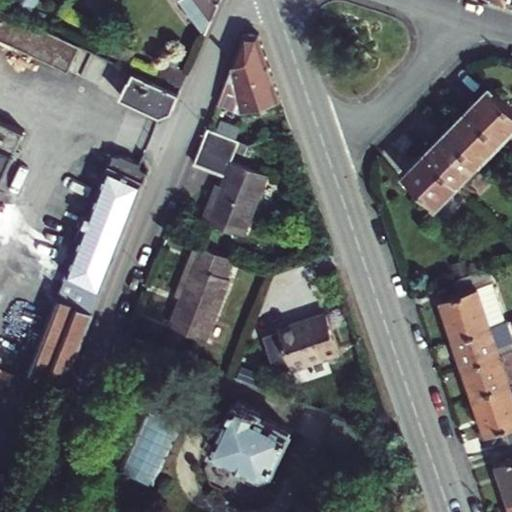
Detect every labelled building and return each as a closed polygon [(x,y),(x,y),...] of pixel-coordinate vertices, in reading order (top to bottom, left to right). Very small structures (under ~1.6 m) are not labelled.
[(179,0),(204,33),(219,0),(179,0)] [(0,37),(67,70),(79,45),(0,7),(0,179),(24,130),(0,118),(0,37)] [(244,34),(217,103),(240,112),(281,98),(259,34),(244,34)] [(117,57),(132,64),(137,52),(123,45),(117,57)] [(179,86),(187,71),(164,60),(156,75),(179,86)] [(170,111),(178,92),(134,71),(130,80),(128,80),(121,96),(160,115),(170,111)] [(470,110),(500,140),(511,128),(511,105),(493,87),(470,110)] [(449,131),(479,161),(500,140),(470,110),(449,131)] [(221,120),(217,130),(237,138),(242,127),(221,120)] [(233,159),(240,140),(237,138),(217,130),(208,127),(194,163),(226,176),(222,186),(218,184),(204,219),(244,234),(268,173),(233,159)] [(428,153),(458,183),(479,161),(449,131),(428,153)] [(28,373),(63,389),(147,171),(143,168),(141,166),(139,162),(122,153),(114,154),(28,373)] [(435,206),(458,183),(428,153),(404,176),(435,206)] [(235,258),(197,243),(177,296),(181,298),(170,325),(207,339),(231,279),(227,278),(235,258)] [(505,320),(487,268),(454,279),(459,293),(442,299),(455,338),(505,320)] [(328,314),(264,335),(277,373),(340,351),(328,314)] [(465,367),(511,350),(511,331),(508,320),(505,320),(455,338),(465,367)] [(475,395),(511,382),(511,350),(465,367),(475,395)] [(511,382),(475,395),(488,434),(505,428),(510,443),(511,442),(511,382)] [(223,431),(214,450),(227,456),(222,468),(246,480),(252,468),(263,473),(265,478),(267,477),(275,474),(273,469),(291,430),(260,415),(262,411),(238,399),(229,418),(224,415),(217,428),(223,431)] [(337,413),(329,442),(360,450),(368,421),(337,413)] [(511,502),(511,501),(511,442),(510,443),(511,448),(511,456),(498,462),(511,502)]
